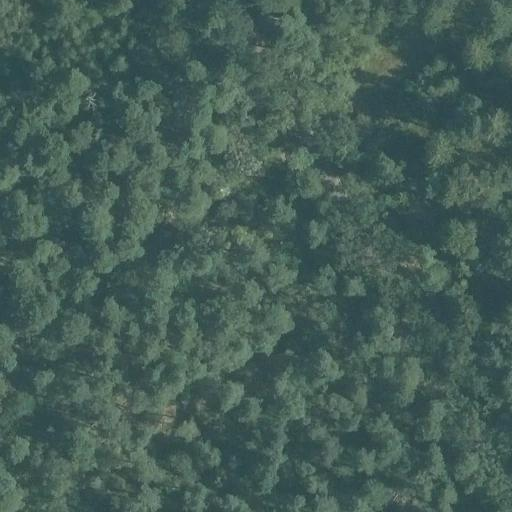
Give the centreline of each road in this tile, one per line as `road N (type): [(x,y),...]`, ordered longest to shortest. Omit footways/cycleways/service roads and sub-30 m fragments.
road 1 (track): [(492,0),(0,353)]
road 2 (unclassified): [(511,487),(429,354),(234,0)]
